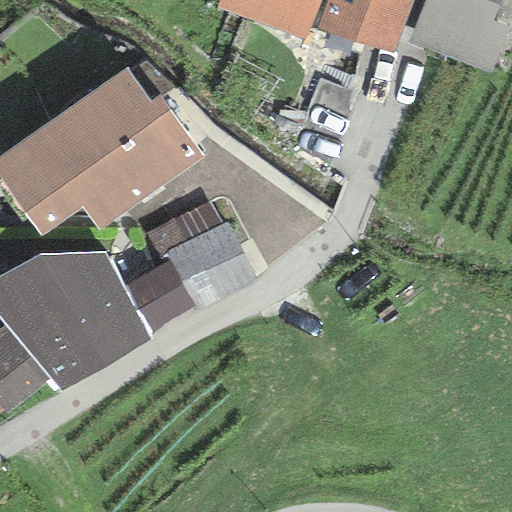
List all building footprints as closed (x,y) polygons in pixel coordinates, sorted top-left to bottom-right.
[(217,0),(215,6),(302,39),(317,0),(217,0)] [(325,0),(316,27),(394,55),(413,0),(325,0)] [(499,0),(424,0),(408,41),(491,73),(509,27),(492,20),(499,0)] [(124,70),(0,158),(0,175),(42,235),(82,206),(99,230),(202,157),(157,95),(147,102),(124,70)] [(147,233),(164,263),(170,260),(195,307),(197,310),(255,280),(227,222),(221,226),(210,201),(147,233)] [(37,254),(0,275),(0,316),(6,323),(49,376),(63,392),(150,338),(147,332),(123,286),(103,250),(37,254)] [(164,263),(123,286),(147,332),(195,307),(170,260),(164,263)] [(6,323),(0,327),(0,404),(2,407),(6,412),(49,376),(6,323)]
